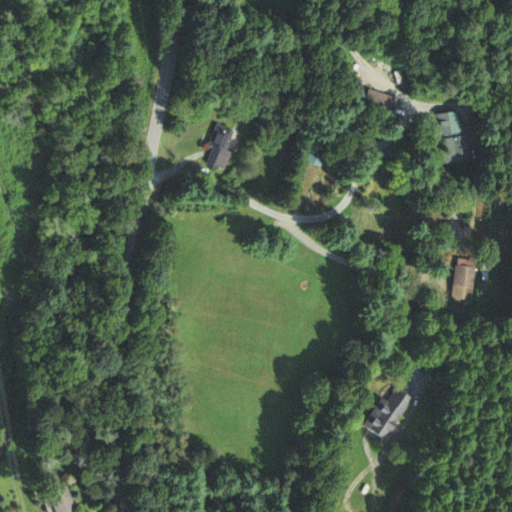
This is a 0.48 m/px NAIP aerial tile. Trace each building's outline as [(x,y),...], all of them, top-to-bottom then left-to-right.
[(392,107),(392,91),(365,91),(365,107),(392,107)] [(432,114),(436,135),(456,131),(452,110),(432,114)] [(229,152),(224,150),(231,132),(215,125),(200,161),(222,170),(229,152)] [(387,400),(379,396),(361,426),(384,440),(410,396),(395,387),(387,400)] [(47,491),(53,511),(74,511),(66,486),(47,491)]
